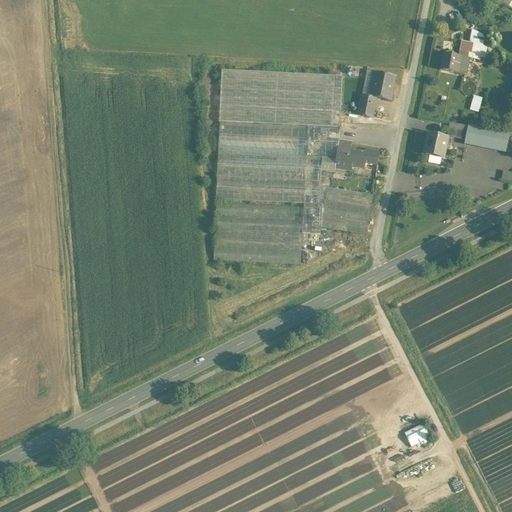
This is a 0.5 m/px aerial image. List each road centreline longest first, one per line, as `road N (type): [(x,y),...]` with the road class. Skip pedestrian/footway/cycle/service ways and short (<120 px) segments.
road 1 (track): [(78,423),(45,0)]
road 2 (secondary): [(0,463),(371,278)]
road 3 (residential): [(371,278),(425,0)]
road 4 (track): [(479,511),(372,293)]
road 5 (secondary): [(371,278),(511,207)]
